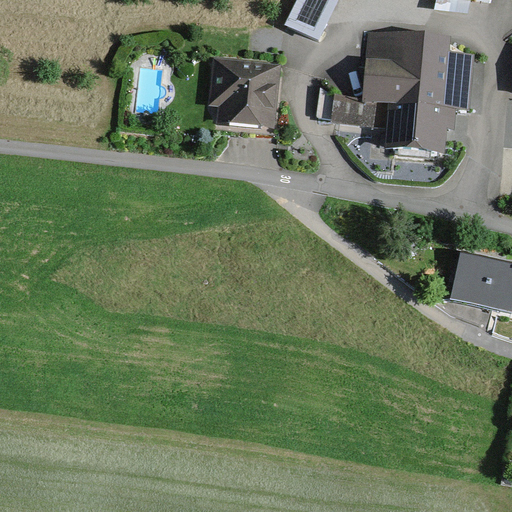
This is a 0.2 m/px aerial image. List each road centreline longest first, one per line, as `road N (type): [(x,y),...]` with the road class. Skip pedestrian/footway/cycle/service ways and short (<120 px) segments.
road 1 (residential): [(296,182),(0,148)]
road 2 (residential): [(511,349),(443,320),(315,219),(296,182)]
road 3 (residential): [(511,229),(296,182)]
road 4 (unknown): [(480,222),(502,36)]
